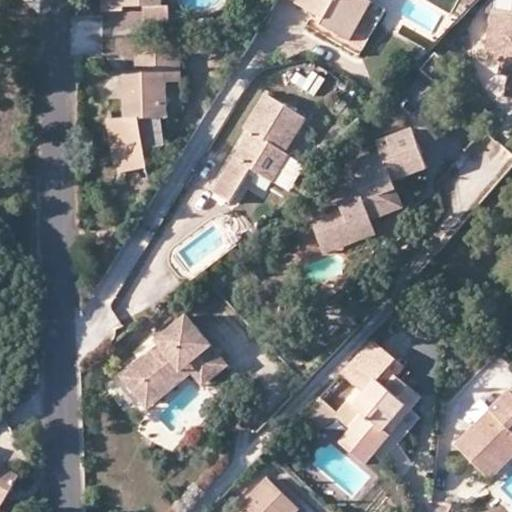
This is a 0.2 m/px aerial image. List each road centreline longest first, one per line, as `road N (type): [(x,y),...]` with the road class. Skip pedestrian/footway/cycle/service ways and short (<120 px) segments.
road 1 (unknown): [(488,70),(479,148),(457,203),(394,298),(194,511)]
road 2 (residential): [(57,0),(61,511)]
road 3 (unknown): [(60,366),(285,4)]
